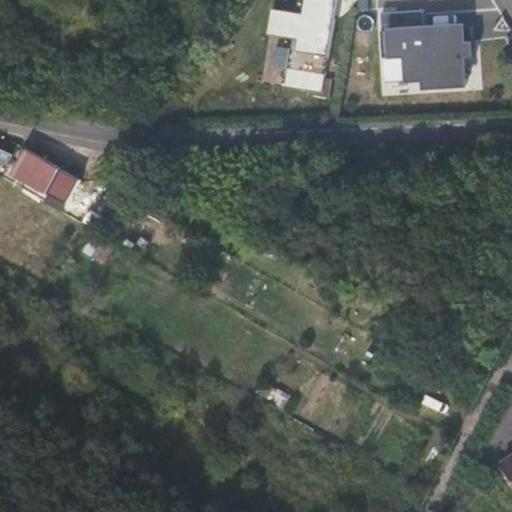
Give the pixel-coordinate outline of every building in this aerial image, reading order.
[(378,12),(380,55),(390,55),(391,87),(463,84),(462,56),(472,48),(471,36),(462,36),(461,21),(422,22),(421,11),(378,12)] [(68,203),(82,178),(39,155),(35,161),(23,155),(18,164),(13,173),(68,203)] [(109,235),(115,223),(91,210),(85,221),(109,235)] [(399,378),(406,364),(386,354),(379,367),(399,378)] [(466,401),(472,390),(459,383),(453,394),(466,401)]
